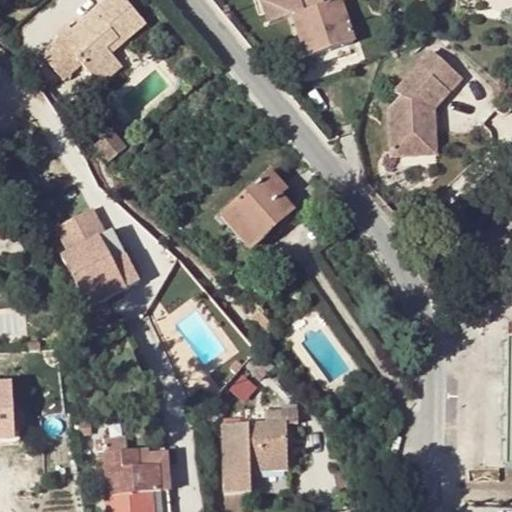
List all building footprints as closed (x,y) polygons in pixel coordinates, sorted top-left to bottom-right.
[(67,25),(57,34),(60,39),(82,64),(95,80),(116,62),(111,55),(106,49),(116,39),(121,46),(146,25),(124,0),(108,0),(72,30),(67,25)] [(261,0),(269,24),(294,16),(306,57),(353,42),(340,1),(305,13),(301,0),(261,0)] [(62,80),(82,64),(60,39),(41,54),(62,80)] [(111,55),(121,46),(116,39),(106,49),(111,55)] [(436,111),(464,80),(434,53),(397,94),(403,100),(391,113),(393,157),(426,156),(425,123),(436,111)] [(122,69),(116,62),(95,80),(101,87),(122,69)] [(438,156),(436,111),(425,123),(426,156),(438,156)] [(271,172),(258,183),(275,203),(282,197),(288,192),(271,172)] [(258,183),(221,216),(250,250),(294,212),(282,197),(275,203),(258,183)] [(445,223),(433,234),(447,249),(458,238),(445,223)] [(113,230),(61,257),(89,309),(139,283),(113,230)] [(266,335),(274,328),(262,313),(254,321),(266,335)] [(274,328),(266,335),(273,343),(281,337),(274,328)] [(511,335),(506,336),(503,402),(501,465),(511,465),(511,335)] [(0,436),(15,435),(12,383),(0,383),(0,436)] [(298,410),(266,411),(266,424),(224,427),(226,494),(250,493),(251,473),(287,472),(287,459),(286,424),(298,424),(298,410)] [(0,447),(16,446),(15,435),(0,436),(0,447)] [(104,454),(127,452),(125,438),(104,440),(104,454)] [(164,449),(139,451),(139,459),(165,457),(164,449)] [(139,459),(139,451),(127,452),(104,454),(109,497),(169,493),(165,457),(139,459)] [(349,471),(336,474),(343,497),(355,494),(349,471)] [(169,511),(169,493),(109,497),(109,511),(169,511)]
